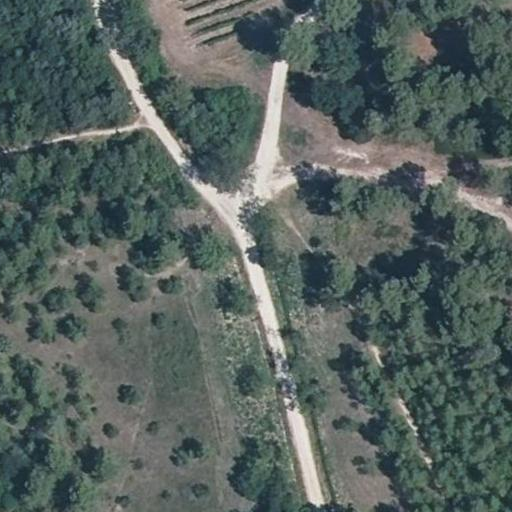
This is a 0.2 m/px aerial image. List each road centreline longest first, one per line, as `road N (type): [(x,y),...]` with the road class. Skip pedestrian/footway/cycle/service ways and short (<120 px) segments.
road 1 (track): [(449,511),(402,403),(319,256),(256,183)]
road 2 (track): [(231,220),(310,454),(319,511)]
road 3 (track): [(256,183),(314,163),(378,160),(450,172),(511,213)]
road 4 (track): [(231,220),(147,116),(103,0)]
road 5 (track): [(329,0),(294,33),(256,183)]
